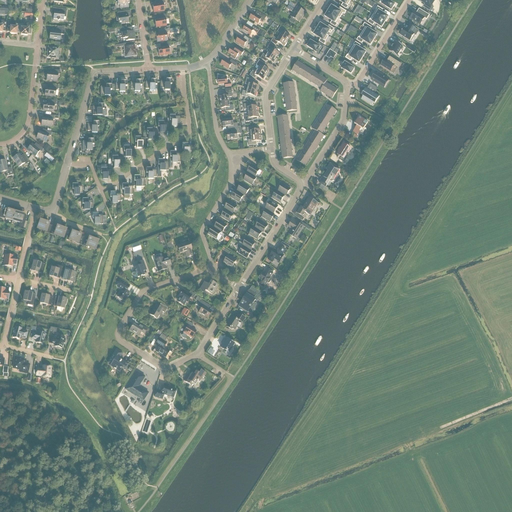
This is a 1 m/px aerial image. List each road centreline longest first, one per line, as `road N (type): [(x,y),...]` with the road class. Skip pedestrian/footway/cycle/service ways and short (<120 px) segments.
road 1 (residential): [(181,68),(186,135),(104,190),(90,165),(68,164)]
road 2 (tertiary): [(68,164),(95,73),(148,70)]
road 3 (residential): [(118,337),(144,290),(210,267)]
road 4 (residential): [(239,287),(303,184)]
road 5 (residential): [(210,267),(203,227),(228,188),(228,155)]
